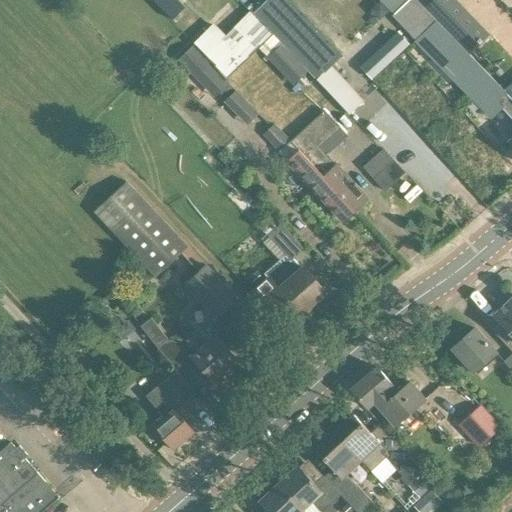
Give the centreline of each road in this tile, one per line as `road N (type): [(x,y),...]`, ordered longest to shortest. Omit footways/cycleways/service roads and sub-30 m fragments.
road 1 (tertiary): [(170,511),(511,224)]
road 2 (unknown): [(107,511),(0,382)]
